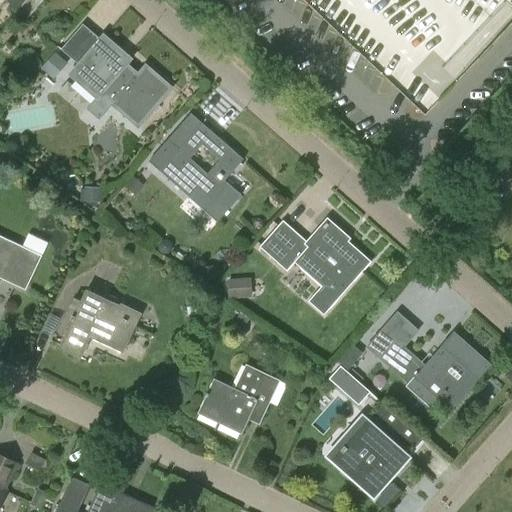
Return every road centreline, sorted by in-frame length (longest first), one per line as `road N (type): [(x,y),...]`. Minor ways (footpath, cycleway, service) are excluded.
road 1 (residential): [(511,328),(142,0)]
road 2 (residential): [(286,511),(0,375)]
